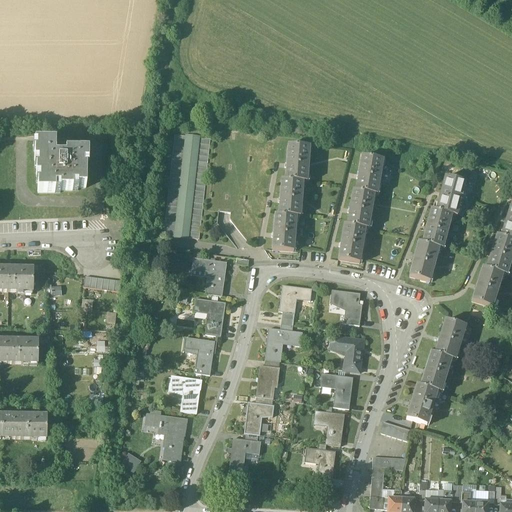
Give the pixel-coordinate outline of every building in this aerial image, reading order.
[(186,137),(174,136),(163,237),(175,238),(186,137)] [(187,239),(199,241),(210,140),(198,139),(187,239)] [(88,154),(55,153),(55,145),(34,145),(34,162),(38,162),(38,169),(36,169),(36,177),(39,177),(39,185),(38,185),(37,194),(54,194),(55,188),(60,188),(60,192),(72,192),(72,187),(77,187),(77,189),(85,189),(86,170),(83,170),(83,165),(88,165),(88,154)] [(309,149),(287,147),(285,182),(302,184),(306,184),(309,149)] [(382,162),(361,158),(355,193),(373,196),(376,197),(382,162)] [(465,184),(444,179),(435,212),(451,217),(456,218),(458,212),(457,212),(459,203),(462,204),(463,200),(461,199),(463,190),(464,190),(465,184)] [(285,182),(281,182),(278,217),(296,218),(300,218),(302,184),(285,182)] [(355,193),(352,193),(346,227),(365,230),(367,230),(373,196),(355,193)] [(511,205),(510,205),(500,238),(511,241),(511,205)] [(435,212),(430,211),(421,245),(438,250),(442,250),(451,217),(435,212)] [(278,217),(274,217),(271,251),(293,253),(296,218),(278,217)] [(346,227),(343,227),(338,261),(359,265),(365,230),(346,227)] [(496,237),(486,270),(502,276),(506,277),(511,258),(511,241),(500,238),(496,237)] [(421,245),(417,244),(409,278),(429,284),(438,250),(421,245)] [(200,261),(193,260),(191,272),(192,272),(208,274),(204,296),(207,297),(208,290),(222,292),(226,265),(208,262),(200,261)] [(33,270),(0,269),(0,293),(33,294),(33,270)] [(482,269),(471,303),(492,309),(502,276),(486,270),(482,269)] [(311,291),(282,287),(278,313),(282,314),(294,315),(296,299),(310,300),(311,291)] [(62,296),(61,288),(51,288),(52,297),(62,296)] [(222,292),(208,290),(207,297),(221,299),(222,292)] [(359,296),(331,292),(330,305),(345,307),(344,320),(360,322),(361,307),(358,307),(359,296)] [(92,313),(93,302),(84,301),(82,312),(92,313)] [(225,305),(195,301),(193,310),(208,313),(205,331),(221,333),(225,305)] [(293,321),(281,320),(281,326),(292,328),(293,321)] [(465,328),(445,322),(434,355),(451,361),(455,362),(465,328)] [(221,333),(205,331),(204,337),(220,339),(221,333)] [(265,362),(279,364),(280,364),(282,350),(280,350),(281,343),(293,344),(292,348),(300,349),(302,335),(292,334),(280,332),(268,331),(264,362),(265,362)] [(363,342),(331,338),(330,348),(346,350),(344,366),(360,368),(363,342)] [(214,344),(184,340),(183,352),(197,354),(193,376),(196,376),(197,370),(210,372),(214,344)] [(38,342),(0,341),(0,365),(37,366),(38,342)] [(99,352),(99,341),(80,342),(81,353),(99,352)] [(434,355),(430,354),(420,387),(437,393),(440,394),(451,361),(434,355)] [(279,370),(278,370),(264,368),(259,368),(255,399),(271,401),(273,384),(277,384),(279,370)] [(210,372),(197,370),(196,376),(209,378),(210,372)] [(353,379),(321,375),(320,386),(335,388),(333,404),(349,406),(353,379)] [(200,382),(171,378),(169,392),(183,394),(180,414),(186,415),(187,409),(197,410),(200,382)] [(420,387),(416,386),(406,420),(426,427),(437,393),(420,387)] [(274,408),(270,407),(255,405),(247,404),(243,436),(245,436),(257,438),(259,438),(262,416),(272,417),(274,408)] [(344,417),(315,413),(313,427),(327,429),(325,440),(340,443),(344,417)] [(47,417),(1,417),(1,441),(46,441),(47,417)] [(186,423),(147,417),(145,427),(159,430),(158,436),(167,437),(165,452),(166,452),(165,462),(179,464),(183,433),(184,433),(186,423)] [(411,433),(383,424),(379,435),(409,444),(411,433)] [(260,445),(257,444),(244,442),(232,441),(228,473),(242,475),(245,453),(259,455),(260,445)] [(335,454),(306,450),(304,460),(316,462),(315,466),(318,466),(316,478),(331,480),(335,454)] [(137,473),(141,460),(125,456),(122,469),(137,473)] [(404,461),(372,459),(371,471),(383,472),(402,473),(404,461)] [(383,472),(371,471),(369,499),(381,500),(383,472)] [(425,498),(422,502),(422,503),(424,503),(423,511),(436,511),(437,503),(438,493),(426,492),(426,493),(425,498)] [(399,511),(400,501),(401,493),(393,493),(393,500),(384,500),(383,511),(399,511)] [(449,511),(450,504),(451,504),(452,494),(451,494),(443,493),(443,503),(437,503),(436,511),(449,511)] [(474,511),(475,505),(470,505),(470,495),(462,494),(461,504),(462,504),(461,511),(474,511)] [(506,497),(500,497),(499,507),(499,511),(511,511),(511,501),(506,501),(506,497)] [(381,500),(369,499),(368,511),(377,511),(383,511),(384,500),(381,500)] [(415,501),(400,501),(399,511),(412,511),(413,502),(415,502),(415,501)]
